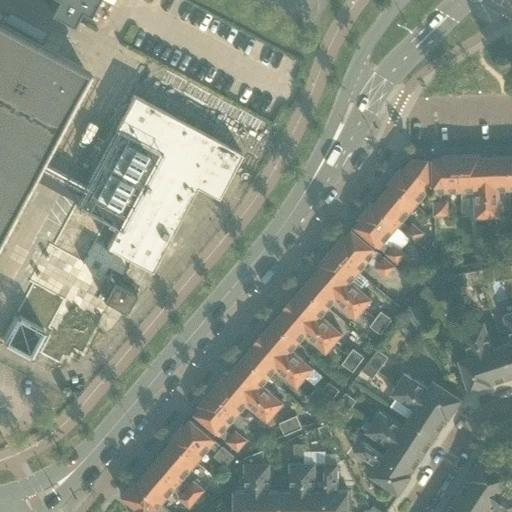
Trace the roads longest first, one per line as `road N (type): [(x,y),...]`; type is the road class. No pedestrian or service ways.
road 1 (unknown): [(0,282),(102,95),(102,59)]
road 2 (secondary): [(112,432),(270,245)]
road 3 (secondary): [(270,245),(373,95)]
road 4 (secondary): [(336,76),(270,245)]
road 5 (residential): [(414,511),(478,416),(511,402)]
road 6 (residential): [(373,95),(409,112),(511,109)]
road 7 (secondary): [(373,95),(461,0)]
road 8 (secondary): [(112,432),(47,480),(6,494)]
